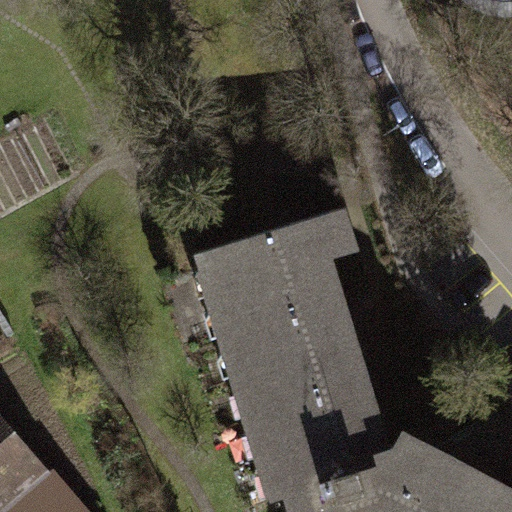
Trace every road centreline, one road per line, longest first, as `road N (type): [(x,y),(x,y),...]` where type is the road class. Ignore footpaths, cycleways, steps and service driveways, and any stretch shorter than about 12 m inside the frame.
road 1 (residential): [(365,0),(443,144),(511,242)]
road 2 (track): [(0,17),(120,105),(115,154)]
